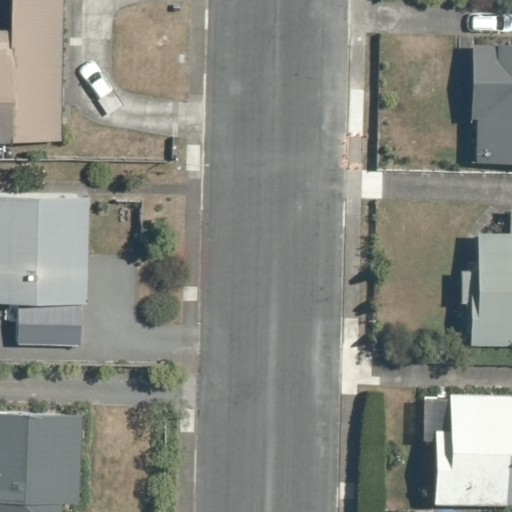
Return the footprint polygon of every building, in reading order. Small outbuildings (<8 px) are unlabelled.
[(69,0),(12,0),(12,34),(0,33),(0,136),(66,139),(69,0)] [(511,152),(511,38),(471,37),(469,152),(511,152)] [(88,197),(0,192),(0,294),(83,299),(88,197)] [(511,231),(471,230),(469,287),(467,338),(511,339),(511,231)] [(511,392),(433,390),(429,499),(511,502),(511,392)] [(61,511),(62,501),(82,501),(84,409),(0,407),(0,511),(61,511)]
